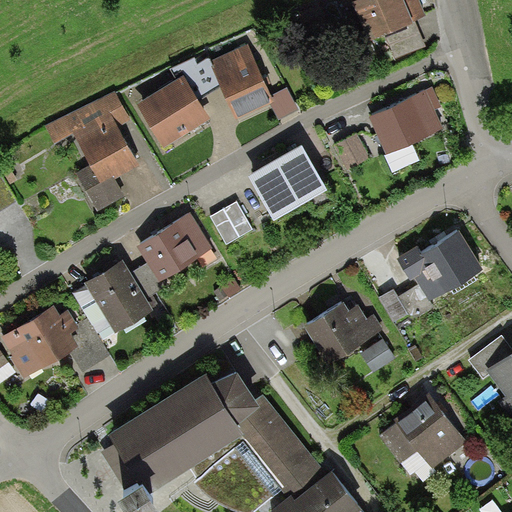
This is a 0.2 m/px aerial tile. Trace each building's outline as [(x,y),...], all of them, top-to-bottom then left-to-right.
[(427,16),(420,0),(354,0),(371,40),(427,16)] [(418,24),(387,37),(396,60),(427,47),(418,24)] [(271,102),(274,101),(272,96),(262,75),(249,45),(211,61),(221,84),(236,117),(271,102)] [(184,76),(198,99),(221,84),(211,61),(210,57),(198,63),(195,57),(169,70),(176,81),(184,76)] [(176,81),(136,104),(162,147),(209,119),(198,99),(194,93),(184,76),(176,81)] [(432,82),(369,110),(386,148),(444,122),(436,105),(442,102),(432,82)] [(287,88),(272,96),(274,101),(271,102),(279,118),(298,108),(287,88)] [(114,93),(44,128),(54,145),(72,135),(90,165),(99,181),(112,174),(113,177),(140,162),(119,127),(130,121),(114,93)] [(370,153),(357,128),(334,140),(347,164),(370,153)] [(327,187),(302,144),(249,175),(273,218),(327,187)] [(99,181),(90,165),(76,173),(98,211),(124,197),(113,177),(112,174),(99,181)] [(0,210),(18,198),(0,172),(0,210)] [(252,229),(236,201),(209,216),(225,244),(252,229)] [(192,210),(137,245),(149,263),(160,280),(214,245),(192,210)] [(484,261),(459,220),(421,243),(418,238),(398,250),(411,273),(415,271),(419,279),(429,294),(484,261)] [(101,340),(155,310),(149,298),(133,273),(125,261),(88,282),(92,287),(76,296),(89,318),(101,340)] [(160,280),(149,263),(133,273),(149,298),(166,288),(160,280)] [(429,294),(419,279),(398,291),(410,309),(413,315),(434,303),(429,294)] [(398,291),(394,284),(378,293),(394,319),(410,309),(398,291)] [(344,293),(305,316),(328,356),(384,323),(375,309),(368,313),(358,297),(350,302),(344,293)] [(77,324),(70,311),(63,315),(56,304),(2,337),(15,357),(12,358),(25,379),(72,352),(81,347),(74,336),(82,331),(77,324)] [(77,324),(82,331),(74,336),(81,347),(72,352),(84,370),(111,354),(101,340),(89,318),(77,324)] [(397,352),(384,334),(361,350),(374,368),(397,352)] [(511,341),(486,361),(506,389),(498,395),(511,413),(511,341)] [(0,365),(9,360),(0,347),(0,365)] [(260,391),(238,356),(213,369),(206,358),(108,422),(132,456),(116,466),(135,492),(159,476),(158,475),(185,458),(189,463),(193,469),(197,475),(202,480),(205,484),(213,492),(223,498),(232,503),(243,506),(253,509),(276,491),(280,495),(269,505),(274,511),(345,511),(363,498),(332,460),(325,466),(263,388),(260,391)] [(468,436),(430,386),(399,410),(401,413),(380,429),(411,470),(428,457),(433,463),(468,436)]
